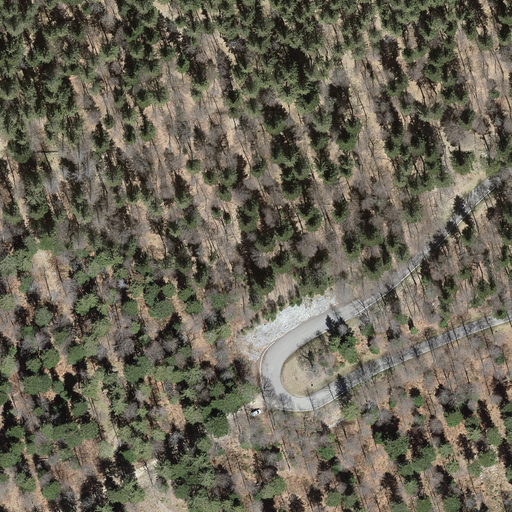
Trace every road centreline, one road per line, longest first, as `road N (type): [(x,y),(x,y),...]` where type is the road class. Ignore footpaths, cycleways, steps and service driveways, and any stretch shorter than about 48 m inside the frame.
road 1 (tertiary): [(511,314),(374,367),(318,400),(288,400),(272,376),(290,342),(380,290),(511,167)]
road 2 (track): [(65,511),(279,393)]
